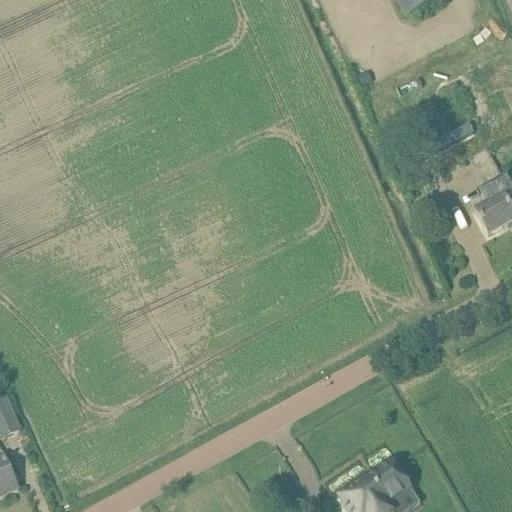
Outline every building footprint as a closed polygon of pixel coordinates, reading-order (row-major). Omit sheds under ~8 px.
[(397,0),(407,17),(438,0),(397,0)] [(489,207),(475,215),(488,238),(511,225),(511,214),(506,204),(511,201),(511,178),(509,174),(479,191),(489,207)] [(9,402),(0,405),(0,442),(0,443),(21,435),(20,433),(9,402)] [(3,458),(0,458),(0,498),(18,491),(3,458)] [(365,477),(337,497),(345,510),(344,511),(345,511),(388,511),(387,510),(412,494),(412,493),(391,462),(366,479),(365,477)]
